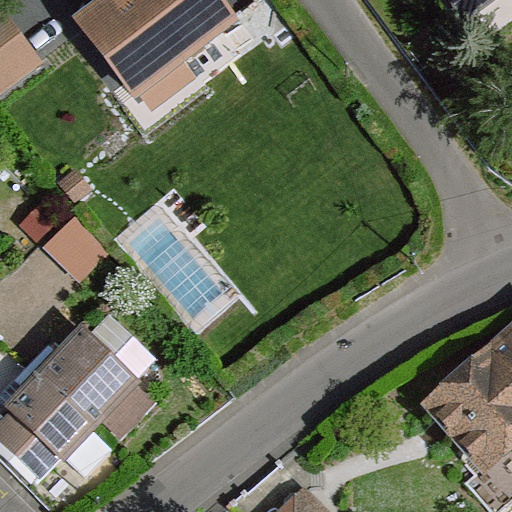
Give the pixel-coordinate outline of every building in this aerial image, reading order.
[(235,0),(120,0),(87,24),(145,104),(254,26),(235,0)] [(457,0),(475,24),(507,0),(457,0)] [(0,97),(52,60),(10,3),(0,9),(0,97)] [(82,215),(54,238),(88,277),(115,254),(82,215)] [(0,320),(24,346),(91,285),(50,241),(0,287),(0,320)] [(0,246),(0,264),(9,256),(0,246)] [(99,333),(0,433),(0,435),(53,488),(153,387),(99,333)] [(511,342),(429,420),(494,489),(511,471),(511,342)] [(313,511),(304,503),(294,511),(313,511)]
